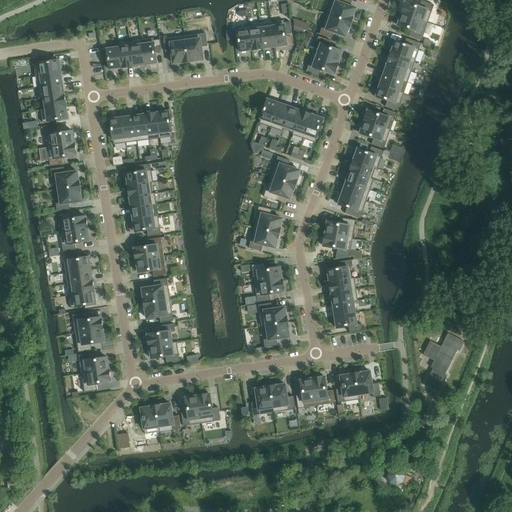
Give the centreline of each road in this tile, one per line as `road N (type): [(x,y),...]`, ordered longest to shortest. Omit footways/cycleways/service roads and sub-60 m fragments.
road 1 (residential): [(88,98),(132,389)]
road 2 (residential): [(88,98),(267,73),(347,103)]
road 3 (residential): [(347,103),(297,245),(313,359)]
road 4 (residential): [(132,389),(313,359)]
road 5 (residential): [(19,511),(132,389)]
